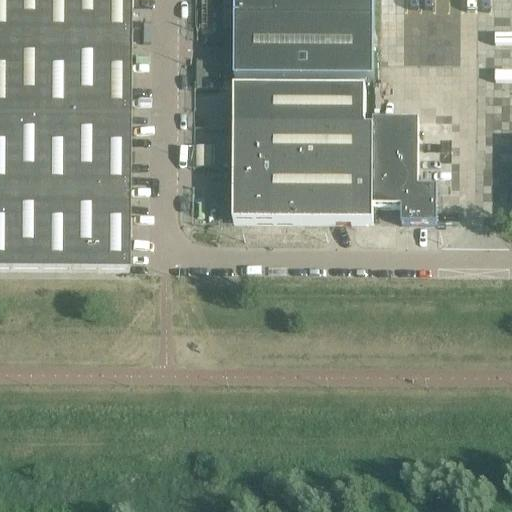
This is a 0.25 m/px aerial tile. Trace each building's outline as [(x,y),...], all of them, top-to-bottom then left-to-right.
[(0,0),(0,43),(131,44),(131,0),(0,0)] [(374,83),(374,0),(235,0),(235,82),(374,83)] [(424,22),(423,0),(380,0),(380,21),(424,22)] [(0,119),(130,120),(131,44),(0,43),(0,119)] [(366,132),(366,93),(235,92),(235,131),(366,132)] [(0,195),(130,196),(130,120),(0,119),(0,195)] [(419,191),(420,124),(374,124),(374,132),(374,166),(374,210),(402,211),(402,227),(437,228),(438,191),(419,191)] [(374,166),(374,132),(366,132),(235,131),(235,165),(374,166)] [(374,227),(374,210),(374,166),(235,165),(234,227),(374,227)] [(0,273),(129,274),(130,196),(0,195),(0,273)]
